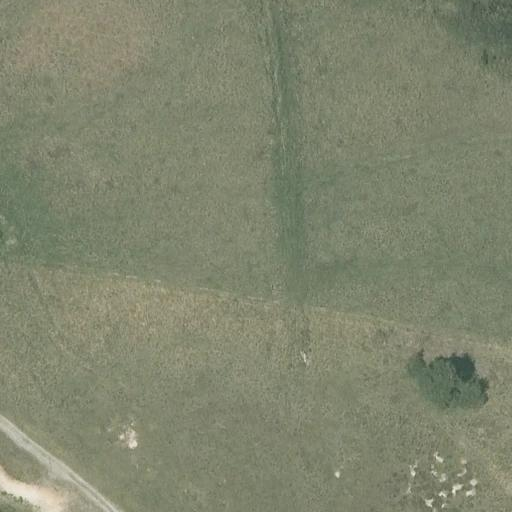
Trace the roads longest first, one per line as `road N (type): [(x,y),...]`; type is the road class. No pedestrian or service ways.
road 1 (track): [(293,362),(276,66),(261,0)]
road 2 (track): [(107,511),(0,425)]
